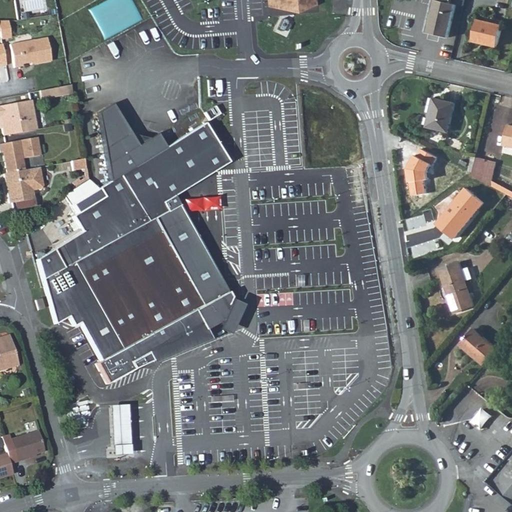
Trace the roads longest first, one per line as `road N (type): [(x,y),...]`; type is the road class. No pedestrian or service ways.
road 1 (secondary): [(363,88),(412,380)]
road 2 (residential): [(367,481),(86,493)]
road 3 (residential): [(70,481),(24,329),(11,316)]
road 4 (residential): [(380,61),(511,86)]
